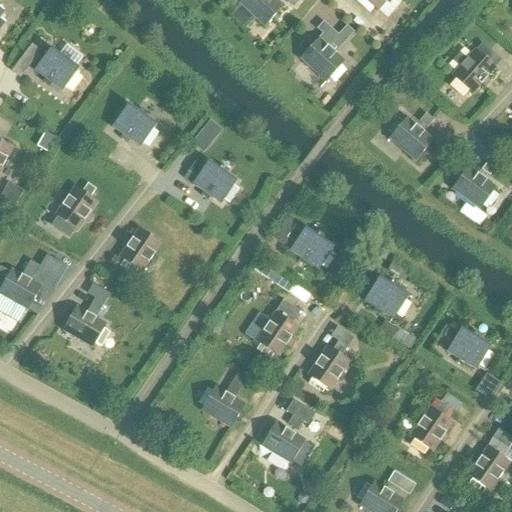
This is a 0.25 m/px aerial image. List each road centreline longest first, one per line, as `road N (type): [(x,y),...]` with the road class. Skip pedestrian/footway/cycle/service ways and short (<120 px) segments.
road 1 (residential): [(121,438),(253,230),(390,54),(445,0)]
road 2 (residential): [(6,375),(144,187)]
road 3 (residential): [(210,491),(325,318)]
road 4 (residential): [(420,511),(498,394)]
road 5 (residential): [(121,438),(6,375)]
road 6 (tertiary): [(109,511),(0,455)]
